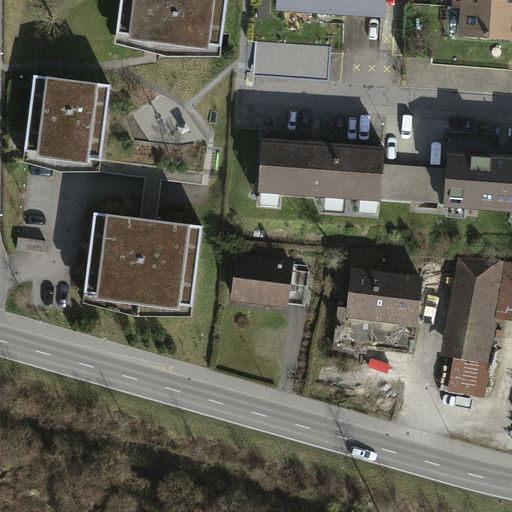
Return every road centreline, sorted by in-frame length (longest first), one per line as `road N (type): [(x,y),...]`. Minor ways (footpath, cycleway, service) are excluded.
road 1 (secondary): [(511,485),(0,341)]
road 2 (residential): [(511,111),(268,93)]
